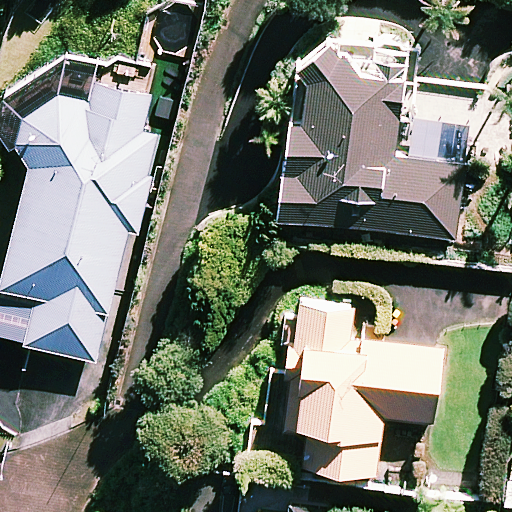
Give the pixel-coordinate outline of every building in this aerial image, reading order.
[(393,148),(409,48),(305,32),(278,207),(455,234),(467,160),(393,148)] [(27,153),(30,158),(27,173),(3,277),(39,285),(27,337),(98,353),(128,223),(137,225),(159,131),(142,128),(152,84),(85,69),(81,88),(58,83),(52,85),(47,88),(41,92),(37,96),(33,100),(29,105),(27,111),(25,117),(23,123),(23,129),(23,135),(23,141),(25,147),(27,153)] [(511,265),(495,265),(494,302),(511,302),(511,265)] [(355,301),(299,295),(285,418),(308,420),(304,458),(378,466),(384,411),(434,416),(443,341),(352,330),(355,301)] [(347,511),(348,505),(312,502),(313,491),(241,484),(238,511),(347,511)]
